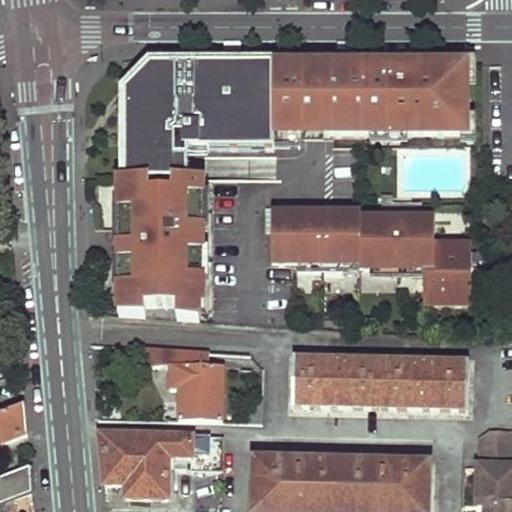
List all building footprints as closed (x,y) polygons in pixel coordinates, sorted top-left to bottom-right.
[(466,69),(152,68),(126,93),(126,183),(120,183),(120,318),(146,320),(146,309),(177,309),(178,322),(200,323),(200,309),(204,309),(205,182),(189,182),(189,150),(205,150),(275,150),(275,140),(301,140),(466,140),(466,126),(470,126),(470,83),(466,83),(466,69)] [(275,150),(301,150),(301,140),(275,140),(275,150)] [(205,182),(205,150),(189,150),(189,182),(205,182)] [(393,208),(393,199),(384,199),(384,214),(420,214),(420,208),(393,208)] [(274,218),(273,268),(303,268),(303,264),(343,264),(343,268),(343,274),(380,274),(380,270),(417,270),(417,274),(426,274),(425,309),(473,309),(473,249),(436,249),(436,223),(362,223),(362,218),(274,218)] [(210,356),(143,354),(147,372),(173,373),(173,369),(209,371),(210,356)] [(295,362),(293,413),(469,417),(469,369),(295,362)] [(181,394),(180,426),(222,427),(223,371),(209,371),(173,369),(173,373),(172,393),(181,394)] [(252,426),(263,427),(263,405),(252,405),(252,426)] [(0,447),(30,436),(27,408),(0,418),(0,447)] [(481,439),(480,468),(477,468),(477,508),(485,508),(511,508),(511,468),(511,469),(511,433),(491,432),(481,439)] [(101,438),(106,486),(136,488),(136,494),(169,496),(171,460),(191,460),(191,472),(221,474),(222,441),(101,438)] [(255,466),(253,511),(429,511),(430,471),(255,466)] [(0,511),(0,510),(2,506),(35,493),(33,468),(0,481),(0,511)] [(215,511),(216,498),(198,497),(197,511),(215,511)]
